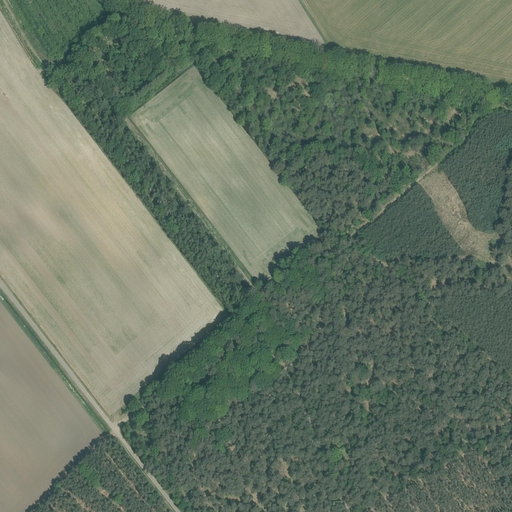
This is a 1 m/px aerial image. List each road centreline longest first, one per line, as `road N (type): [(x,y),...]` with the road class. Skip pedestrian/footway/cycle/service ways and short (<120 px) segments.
road 1 (track): [(4,0),(40,60),(86,75),(287,325)]
road 2 (unclassified): [(177,511),(0,284)]
road 3 (track): [(511,419),(468,453),(360,511)]
road 4 (track): [(281,371),(347,511)]
